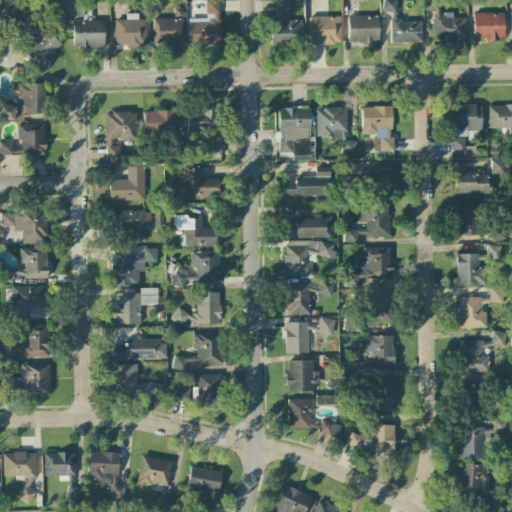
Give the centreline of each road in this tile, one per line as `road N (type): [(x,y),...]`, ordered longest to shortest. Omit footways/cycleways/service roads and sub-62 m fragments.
road 1 (residential): [(249,0),(256,445),(241,511)]
road 2 (residential): [(423,511),(291,452),(132,420),(0,419)]
road 3 (residential): [(424,73),(429,428),(413,506)]
road 4 (tertiary): [(511,71),(85,81)]
road 5 (residential): [(79,182),(83,418)]
